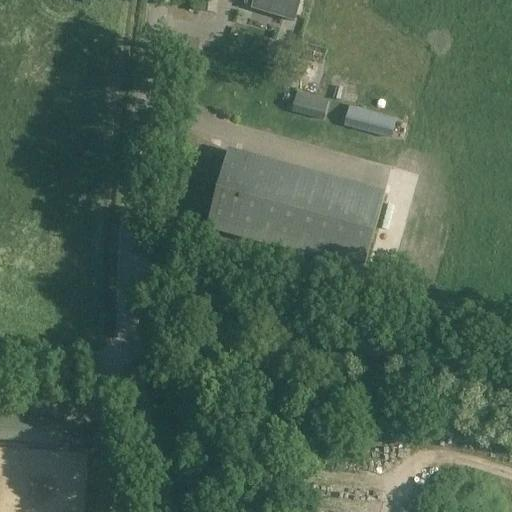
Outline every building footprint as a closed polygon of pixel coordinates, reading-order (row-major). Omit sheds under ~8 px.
[(218,0),(195,0),(194,11),(217,13),(218,0)] [(302,0),(256,0),(254,9),(296,21),(302,0)] [(183,41),(178,73),(195,76),(200,43),(183,41)] [(298,94),(292,114),(324,122),(329,102),(298,94)] [(351,107),(345,128),(393,140),(398,119),(351,107)] [(384,195),(231,152),(208,233),(362,276),(384,195)] [(192,182),(212,189),(221,165),(201,157),(192,182)] [(0,440),(61,446),(63,422),(0,415),(0,440)] [(333,477),(358,470),(355,459),(330,466),(333,477)] [(364,511),(369,511),(378,498),(350,480),(340,497),(364,511)]
